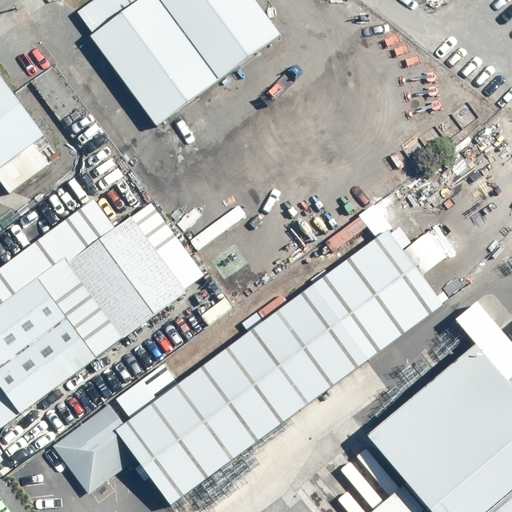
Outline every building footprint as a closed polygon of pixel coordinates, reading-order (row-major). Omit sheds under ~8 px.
[(240,0),(66,0),(58,6),(144,124),(266,35),(240,0)] [(0,91),(0,158),(32,135),(0,91)] [(0,414),(193,270),(139,198),(102,226),(80,198),(0,257),(0,414)] [(371,228),(109,424),(166,499),(428,303),(371,228)] [(511,511),(511,366),(495,381),(464,345),(357,437),(422,511),(511,511)]
